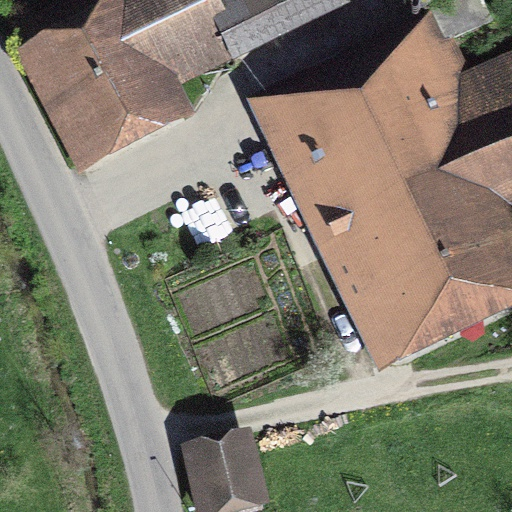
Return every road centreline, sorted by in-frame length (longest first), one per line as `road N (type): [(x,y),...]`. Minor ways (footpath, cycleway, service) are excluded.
road 1 (unclassified): [(159,511),(145,445),(68,222),(0,80)]
road 2 (track): [(145,445),(511,366)]
